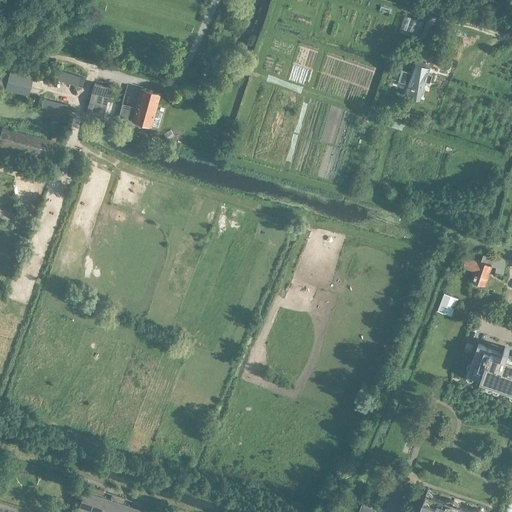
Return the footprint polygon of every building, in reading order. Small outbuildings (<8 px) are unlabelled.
[(421,34),(424,18),(404,14),(401,30),(421,34)] [(436,41),(442,43),(446,31),(440,29),(436,41)] [(434,43),(438,33),(430,30),(427,41),(434,43)] [(431,67),(414,62),(411,73),(403,70),(400,81),(408,84),(406,90),(407,91),(407,90),(421,94),(420,96),(421,96),(426,81),(430,82),(433,75),(429,73),(431,67)] [(58,78),(83,88),(86,86),(88,80),(87,77),(69,70),(68,71),(62,69),(60,73),(59,74),(59,75),(60,75),(58,78)] [(2,71),(0,78),(0,87),(28,95),(33,77),(10,71),(9,73),(2,71)] [(94,82),(85,112),(103,117),(111,87),(94,82)] [(162,112),(156,110),(161,93),(141,87),(132,121),(151,126),(152,124),(158,126),(162,112)] [(2,127),(0,134),(0,146),(61,162),(66,144),(2,127)] [(487,284),(493,262),(466,255),(463,266),(474,269),(471,280),(487,284)] [(464,348),(471,351),(474,344),(467,342),(464,348)] [(468,374),(506,387),(511,371),(511,354),(508,354),(510,348),(505,346),(504,350),(498,347),(499,346),(494,344),(492,348),(479,343),(468,374)] [(78,506),(79,506),(89,509),(97,487),(90,485),(88,491),(83,489),(78,506)] [(97,487),(89,509),(97,511),(100,511),(106,497),(101,495),(103,489),(97,487)] [(106,497),(100,511),(112,511),(118,495),(112,492),(110,498),(106,497)] [(432,496),(427,494),(427,493),(426,493),(419,511),(480,511),(474,510),(474,509),(459,504),(459,505),(453,503),(447,501),(448,500),(433,495),(432,496)] [(118,495),(112,511),(124,511),(127,504),(123,502),(125,497),(118,495)] [(364,499),(362,504),(359,511),(375,511),(376,509),(374,508),(376,503),(364,499)] [(127,504),(124,511),(136,511),(140,502),(133,500),(131,505),(127,504)] [(140,502),(136,511),(149,511),(145,510),(147,504),(140,502)]
